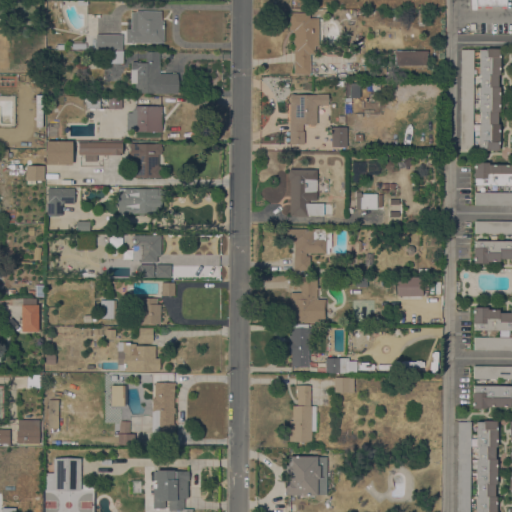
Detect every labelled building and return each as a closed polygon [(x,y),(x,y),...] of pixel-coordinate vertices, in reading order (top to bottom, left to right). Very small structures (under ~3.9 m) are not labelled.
[(417,10),(425,10),(425,22),(417,22),(417,10)] [(134,42),(134,29),(135,29),(135,11),(161,11),(161,20),(163,20),(163,43),(134,42)] [(318,46),(315,46),(315,54),(309,54),(309,74),(293,74),(293,44),(293,38),(293,33),(292,33),(292,30),(288,30),(289,12),(309,13),(309,18),(318,18),(318,46)] [(96,34),(122,35),(122,50),(95,50),(96,34)] [(486,50),(486,48),(499,49),(499,56),(500,56),(500,67),(499,67),(498,130),(500,130),(499,142),(498,142),(498,150),(485,150),(485,149),(478,149),(478,124),(480,124),(480,112),(478,112),(478,86),(480,86),(480,75),(478,75),(479,49),(486,50)] [(461,49),(473,49),(472,149),(460,149),(461,49)] [(109,57),(105,57),(105,51),(123,51),(122,63),(109,63),(109,57)] [(177,73),(177,94),(155,93),(134,92),(134,83),(130,83),(130,61),(136,61),(136,62),(145,62),(145,51),(159,52),(159,73),(177,73)] [(427,53),(426,53),(426,67),(397,67),(397,65),(395,65),(395,54),(394,54),(394,51),(427,51),(427,53)] [(360,65),(386,66),(386,75),(360,74),(360,65)] [(358,84),(348,84),(348,97),(358,97),(358,84)] [(289,103),(289,101),(288,101),(288,97),(289,97),(289,93),(328,94),(328,97),(329,98),(329,101),(328,102),(328,105),(316,105),(316,124),(302,124),(302,131),(303,131),(303,143),(288,143),(289,103)] [(98,97),(121,97),(121,109),(108,109),(108,108),(85,108),(85,97),(98,97)] [(134,132),(134,122),(128,122),(128,113),(132,113),(132,110),(134,110),(134,106),(161,106),(161,132),(134,132)] [(330,127),(349,126),(349,146),(331,146),(330,127)] [(72,141),(72,165),(45,164),(45,141),(72,141)] [(121,142),(121,155),(97,155),(96,161),(84,161),(84,155),(78,155),(78,142),(121,142)] [(160,143),(160,147),(162,147),(162,152),(160,152),(160,154),(158,154),(158,166),(161,166),(161,170),(160,170),(160,173),(161,173),(161,178),(134,177),(134,157),(129,157),(129,143),(160,143)] [(0,158),(0,150),(8,150),(8,158),(0,158)] [(474,178),(473,178),(473,162),(488,162),(488,164),(511,164),(511,185),(474,185),(474,178)] [(25,180),(25,165),(44,165),(43,180),(25,180)] [(289,179),(288,179),(288,169),(316,169),(316,200),(308,200),(308,203),(330,203),(330,215),(289,215),(289,179)] [(74,188),(74,203),(62,203),(62,215),(47,215),(47,188),(74,188)] [(160,188),(160,190),(164,190),(164,201),(161,201),(161,207),(157,207),(157,213),(145,213),(142,216),(139,216),(137,213),(118,213),(118,207),(114,207),(114,193),(118,193),(118,188),(160,188)] [(354,208),(355,191),(360,191),(360,193),(376,193),(376,209),(354,208)] [(511,192),(511,204),(474,204),(474,192),(511,192)] [(398,225),(399,199),(387,199),(386,225),(398,225)] [(89,221),(89,231),(75,230),(76,221),(89,221)] [(511,221),(511,233),(474,233),(474,221),(511,221)] [(293,270),(294,242),(286,242),(287,228),(331,229),(330,247),(329,247),(329,253),(309,253),(309,270),(293,270)] [(160,235),(160,255),(156,255),(156,262),(139,262),(139,261),(132,261),(132,246),(133,246),(133,235),(160,235)] [(78,236),(94,236),(94,247),(78,247),(78,236)] [(511,240),(511,262),(511,259),(498,259),(498,261),(487,261),(487,263),(473,263),(473,247),(474,247),(474,240),(511,240)] [(153,264),(153,277),(139,277),(139,264),(153,264)] [(170,264),(170,277),(155,277),(155,264),(170,264)] [(324,322),(301,322),(301,320),(286,320),(286,307),(289,307),(289,292),(300,292),(300,289),(293,289),(293,276),(312,276),(312,278),(316,278),(316,299),(325,299),(324,322)] [(354,277),(366,277),(366,287),(354,286),(354,277)] [(420,277),(395,277),(395,296),(420,296),(420,277)] [(174,282),(174,295),(161,295),(161,282),(174,282)] [(43,296),(34,296),(34,285),(43,285),(43,296)] [(21,304),(22,304),(22,298),(35,299),(35,304),(38,304),(38,331),(21,331),(21,304)] [(156,298),(156,304),(160,304),(160,323),(142,323),(142,324),(133,324),(133,313),(132,313),(132,298),(156,298)] [(100,300),(115,300),(115,318),(100,318),(100,300)] [(511,349),(473,349),(473,337),(498,337),(498,330),(473,330),(473,323),(472,323),(472,307),(487,307),(487,309),(498,309),(498,312),(510,313),(510,309),(511,309),(511,349)] [(290,366),(290,353),(288,353),(288,335),(290,335),(291,327),(310,327),(310,337),(308,337),(308,366),(290,366)] [(152,328),(152,341),(138,341),(138,328),(152,328)] [(105,329),(114,329),(114,337),(105,337),(105,329)] [(124,352),(121,352),(122,342),(129,342),(129,343),(135,343),(135,345),(142,345),(142,346),(154,346),(154,358),(158,358),(158,371),(150,370),(150,369),(142,369),(142,370),(124,370),(124,352)] [(55,354),(55,363),(45,363),(45,353),(55,354)] [(348,358),(348,373),(325,372),(325,357),(348,358)] [(511,366),(511,378),(473,378),(473,366),(511,366)] [(38,375),(26,375),(26,387),(38,387),(38,375)] [(353,377),(353,393),(333,392),(334,377),(353,377)] [(175,382),(175,385),(174,385),(173,424),(175,424),(175,428),(174,428),(174,432),(151,432),(151,398),(154,398),(154,382),(175,382)] [(123,385),(109,385),(109,406),(123,406),(123,385)] [(288,441),(289,420),(292,420),(292,406),(296,406),(296,397),(295,397),(295,393),(296,393),(296,389),(295,389),(295,385),(310,385),(309,406),(316,406),(315,431),(311,431),(311,441),(288,441)] [(511,385),(511,403),(510,403),(509,407),(486,406),(486,408),(471,408),(471,392),(473,392),(473,385),(511,385)] [(57,430),(47,430),(48,399),(58,400),(57,430)] [(38,419),(38,443),(16,443),(16,429),(17,429),(17,419),(38,419)] [(457,511),(458,422),(462,422),(462,419),(466,420),(466,422),(470,422),(469,511),(457,511)] [(475,511),(475,496),(476,496),(476,484),(475,484),(475,459),(477,459),(477,447),(475,447),(476,422),(483,422),(483,420),(496,421),(495,428),(497,428),(497,440),(496,440),(496,447),(495,447),(495,459),(496,459),(496,484),(494,484),(494,496),(496,496),(496,511),(475,511)] [(117,433),(119,433),(119,421),(129,421),(129,433),(134,434),(133,445),(117,444),(117,433)] [(0,429),(9,429),(9,443),(0,443),(0,429)] [(326,495),(284,494),(284,480),(287,480),(287,474),(285,474),(285,465),(287,465),(287,456),(326,456),(326,495)] [(79,491),(44,490),(44,473),(52,473),(53,458),(80,458),(79,491)] [(153,470),(188,471),(188,473),(189,473),(189,478),(188,478),(188,480),(187,480),(187,498),(183,498),(183,510),(168,510),(168,500),(164,500),(164,509),(152,508),(153,470)]
